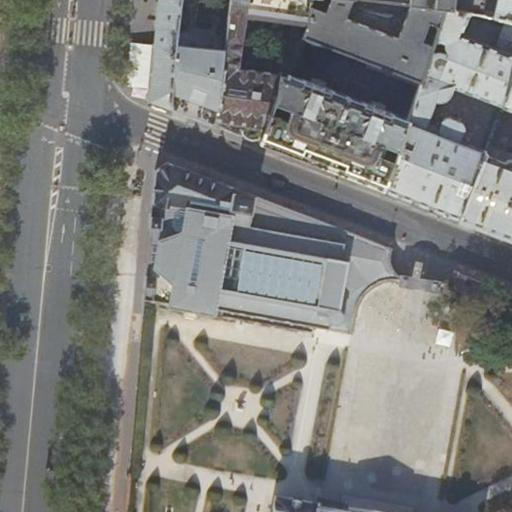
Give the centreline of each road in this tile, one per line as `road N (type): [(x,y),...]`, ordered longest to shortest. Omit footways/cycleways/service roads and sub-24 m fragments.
road 1 (tertiary): [(64,92),(511,264)]
road 2 (secondary): [(64,92),(28,511)]
